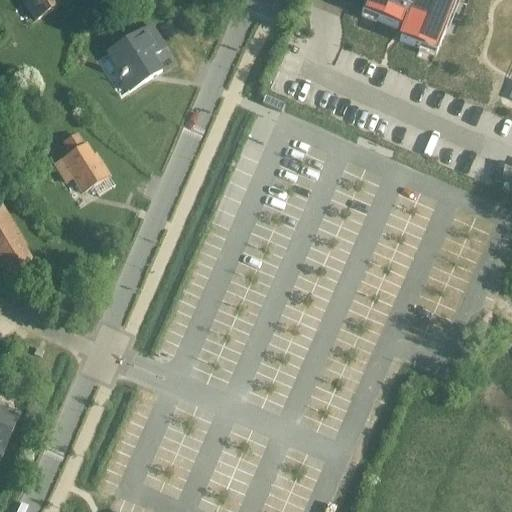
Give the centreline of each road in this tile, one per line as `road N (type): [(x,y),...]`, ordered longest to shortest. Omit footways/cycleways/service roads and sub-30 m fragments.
road 1 (residential): [(253,0),(98,352)]
road 2 (residential): [(27,511),(98,352)]
